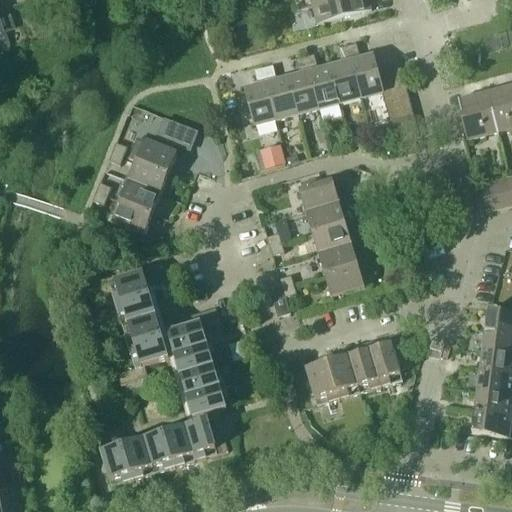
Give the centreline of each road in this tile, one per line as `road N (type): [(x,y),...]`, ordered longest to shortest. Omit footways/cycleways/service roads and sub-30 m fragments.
road 1 (residential): [(445,304),(275,352),(257,293),(236,283),(227,247)]
road 2 (residential): [(227,247),(220,223),(229,194),(359,158),(382,168),(456,149)]
road 3 (residential): [(445,304),(407,458)]
road 4 (tertiary): [(385,511),(264,505),(244,511)]
road 5 (residential): [(416,29),(456,149)]
